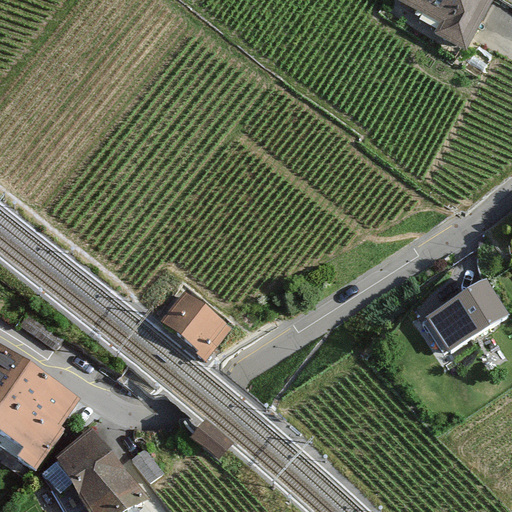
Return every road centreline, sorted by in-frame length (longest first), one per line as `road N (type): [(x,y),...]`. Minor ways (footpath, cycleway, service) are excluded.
road 1 (residential): [(511,193),(302,340),(174,416),(127,411),(0,332)]
road 2 (unknown): [(273,409),(371,511)]
